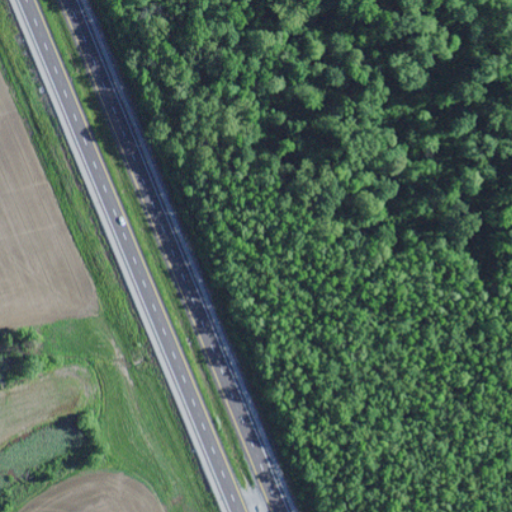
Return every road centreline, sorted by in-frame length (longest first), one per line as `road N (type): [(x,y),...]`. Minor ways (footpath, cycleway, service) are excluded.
road 1 (motorway): [(23,0),(237,511)]
road 2 (motorway): [(281,511),(70,0)]
